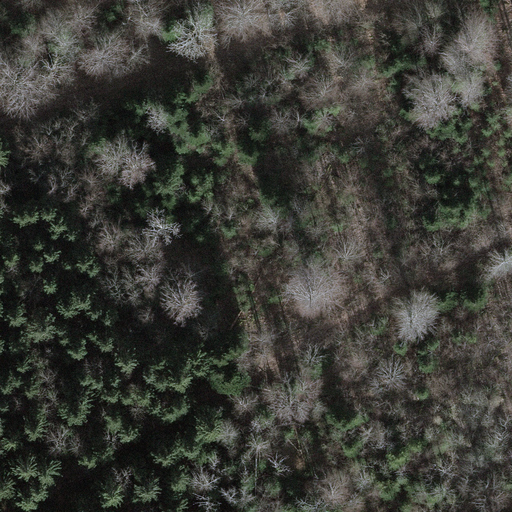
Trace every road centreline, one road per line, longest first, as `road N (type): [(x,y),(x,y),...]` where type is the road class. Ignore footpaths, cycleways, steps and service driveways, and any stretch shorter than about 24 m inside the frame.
road 1 (track): [(7,511),(511,231)]
road 2 (track): [(376,0),(0,108)]
